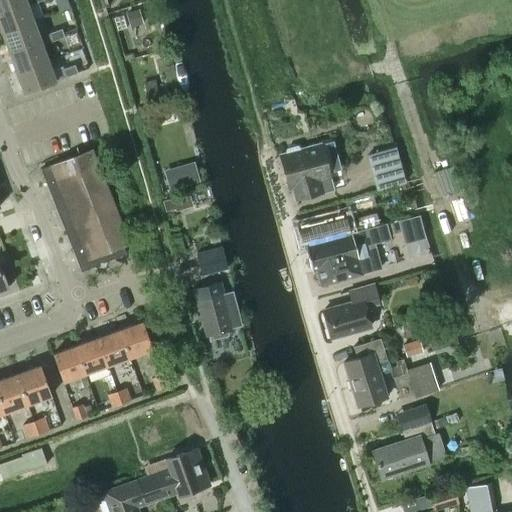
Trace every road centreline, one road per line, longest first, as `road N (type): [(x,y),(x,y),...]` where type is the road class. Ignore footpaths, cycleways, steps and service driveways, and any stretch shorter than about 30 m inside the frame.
road 1 (residential): [(372,511),(255,110)]
road 2 (residential): [(0,343),(62,321),(70,297),(34,196),(14,175),(0,133)]
road 3 (residential): [(248,511),(197,384)]
